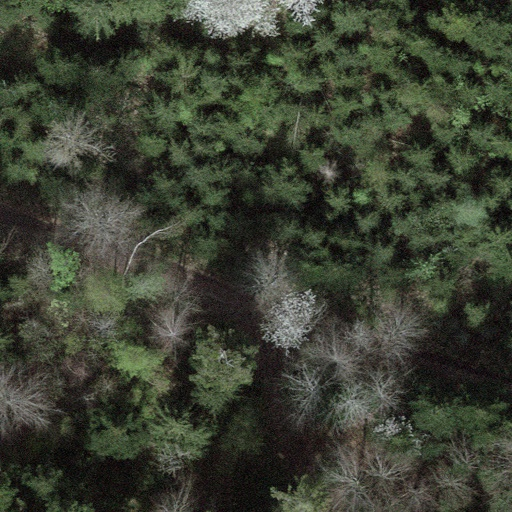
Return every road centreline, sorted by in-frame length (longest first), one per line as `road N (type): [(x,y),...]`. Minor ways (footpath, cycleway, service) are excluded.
road 1 (track): [(0,212),(436,388),(511,405)]
road 2 (track): [(207,511),(160,357),(0,218)]
